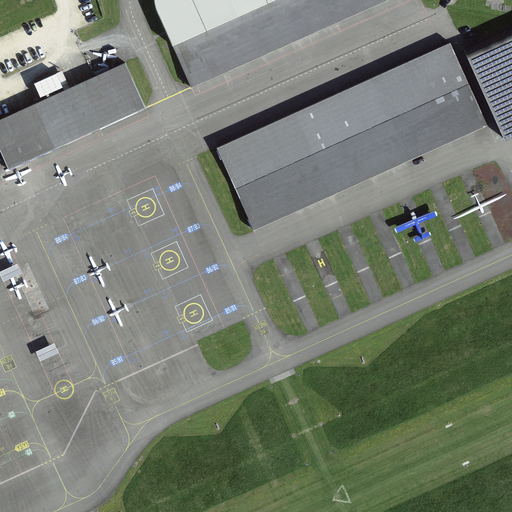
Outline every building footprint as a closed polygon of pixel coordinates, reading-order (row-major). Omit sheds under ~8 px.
[(153,0),(154,4),(156,11),(171,44),(270,0),(153,0)] [(270,0),(171,44),(190,87),(386,0),(270,0)] [(511,35),(466,56),(505,141),(511,138),(511,35)] [(450,41),(216,145),(254,229),(488,124),(450,41)] [(0,150),(9,170),(147,107),(125,59),(93,74),(0,116),(0,150)] [(40,96),(68,84),(67,81),(74,78),(69,67),(62,70),(62,69),(56,71),(33,81),(40,96)] [(17,262),(0,269),(0,272),(3,279),(21,271),(17,262)] [(54,341),(36,350),(40,359),(58,350),(54,341)]
